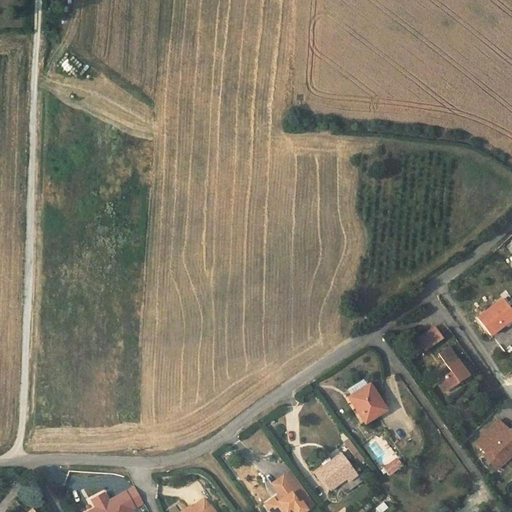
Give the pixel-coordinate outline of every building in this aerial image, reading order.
[(68,49),(61,57),(76,70),(83,62),(68,49)] [(511,310),(502,298),(477,318),(490,335),(511,318),(511,310)] [(367,318),(359,323),(361,327),(369,322),(367,318)] [(434,327),(417,339),(425,350),(442,338),(434,327)] [(444,392),(468,375),(448,346),(439,353),(451,371),(436,381),(444,392)] [(370,384),(349,397),(355,407),(357,405),(368,422),(386,410),(370,384)] [(475,443),(485,453),(483,456),(496,469),(511,453),(511,433),(509,430),(508,431),(498,421),(475,443)] [(345,442),(349,447),(353,444),(349,439),(345,442)] [(353,444),(349,447),(354,454),(358,451),(353,444)] [(358,451),(354,454),(355,455),(358,457),(361,461),(364,459),(358,451)] [(341,454),(317,472),(330,489),(346,477),(354,471),(341,454)] [(392,462),(397,468),(402,465),(397,458),(392,462)] [(439,481),(453,465),(446,459),(432,475),(439,481)] [(384,468),(389,475),(397,468),(392,462),(384,468)] [(301,502),(306,509),(315,503),(291,471),(283,477),(294,492),(301,502)] [(354,471),(346,477),(348,481),(356,474),(354,471)] [(273,499),(266,504),(271,511),(302,511),(305,510),(306,509),(301,502),(298,504),(291,494),(294,492),(283,477),(272,484),(280,495),(282,493),(284,497),(276,503),(273,499)] [(126,491),(135,507),(142,503),(133,488),(126,491)] [(93,509),(88,511),(125,511),(132,509),(135,507),(126,491),(108,501),(104,493),(92,499),(97,510),(94,511),(93,509)] [(273,499),(276,503),(284,497),(282,493),(280,495),(273,499)] [(189,507),(182,511),(214,511),(208,503),(207,504),(204,500),(191,509),(189,507)] [(383,502),(375,508),(378,511),(382,511),(388,508),(383,502)]
